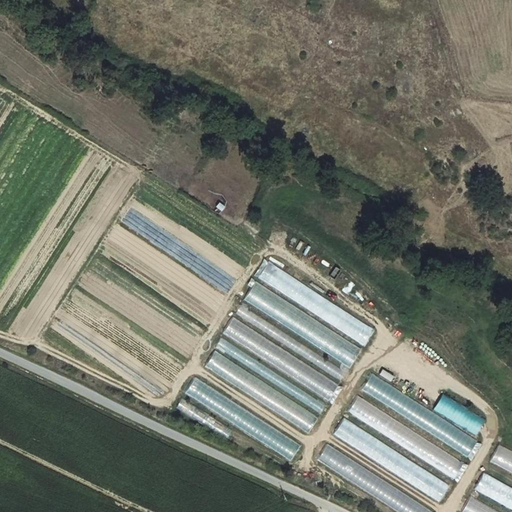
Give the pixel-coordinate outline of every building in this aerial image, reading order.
[(255,280),(370,344),(380,327),(265,263),(255,280)] [(358,349),(252,281),(240,300),(346,368),(358,349)] [(343,372),(238,303),(232,313),(336,381),(343,372)] [(335,385),(230,317),(219,333),(324,401),(335,385)] [(326,406),(222,336),(217,344),(320,414),(326,406)] [(319,420),(208,348),(198,364),(308,436),(319,420)] [(476,443),(368,374),(358,391),(465,460),(476,443)] [(302,447),(189,376),(178,393),(291,464),(302,447)] [(483,419),(440,393),(430,410),(473,435),(483,419)] [(463,462),(375,405),(365,421),(453,478),(463,462)] [(450,488),(341,417),(330,434),(439,505),(450,488)] [(430,511),(320,441),(309,458),(391,511),(430,511)] [(511,453),(496,445),(487,462),(511,476),(511,453)] [(511,511),(511,490),(477,471),(467,488),(511,511)] [(495,511),(469,497),(461,511),(495,511)]
